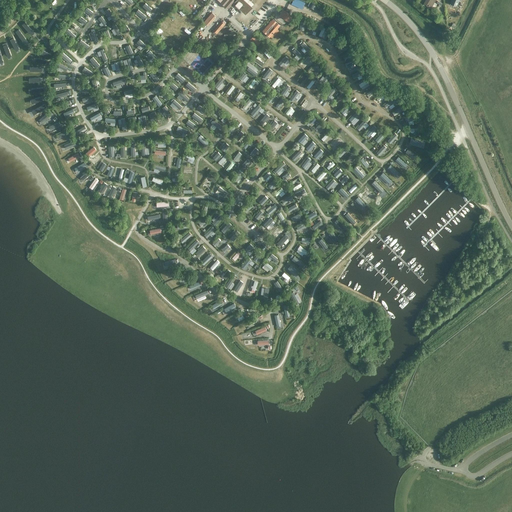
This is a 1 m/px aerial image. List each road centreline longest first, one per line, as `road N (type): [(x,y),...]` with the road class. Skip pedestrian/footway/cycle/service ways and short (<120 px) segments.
road 1 (tertiary): [(458,107),(424,41),(384,0)]
road 2 (tertiary): [(458,107),(511,225)]
